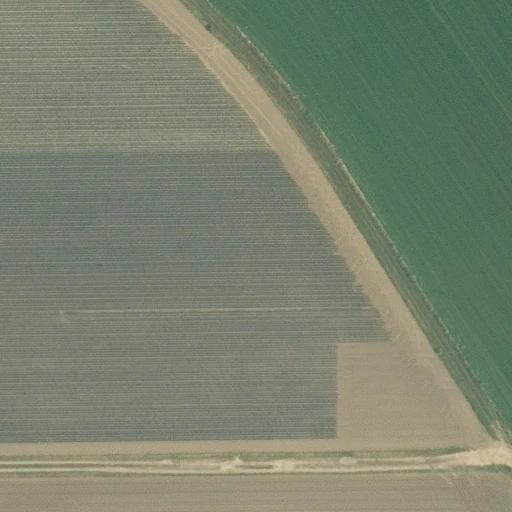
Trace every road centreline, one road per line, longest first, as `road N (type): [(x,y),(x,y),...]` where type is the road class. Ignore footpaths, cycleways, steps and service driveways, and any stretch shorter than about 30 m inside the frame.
road 1 (track): [(511,445),(252,47),(204,0)]
road 2 (track): [(511,459),(0,464)]
